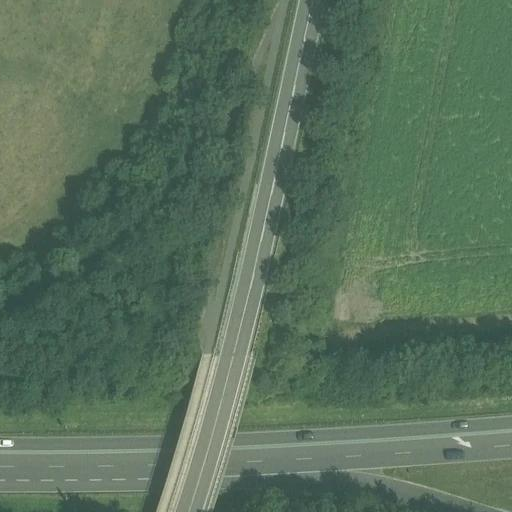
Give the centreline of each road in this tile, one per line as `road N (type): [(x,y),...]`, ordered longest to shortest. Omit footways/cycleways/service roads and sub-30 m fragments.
road 1 (secondary): [(313,0),(233,358),(188,511)]
road 2 (trunk): [(511,438),(271,456),(0,460)]
